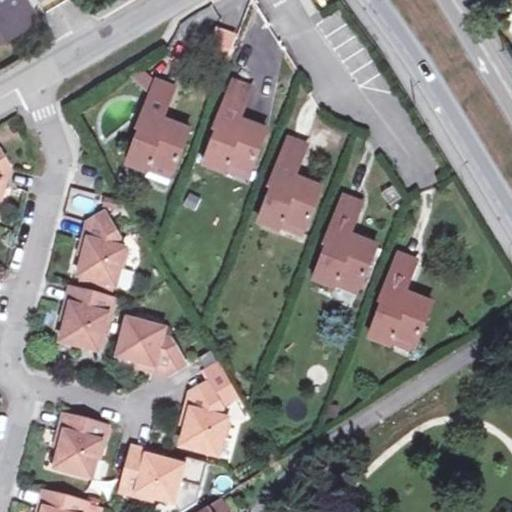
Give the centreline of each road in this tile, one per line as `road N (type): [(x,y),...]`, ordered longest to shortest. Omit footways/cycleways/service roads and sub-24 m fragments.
road 1 (residential): [(34,71),(63,158),(11,358),(19,375)]
road 2 (secondary): [(370,0),(511,219)]
road 3 (residential): [(281,0),(313,51),(362,90),(411,160)]
road 4 (residential): [(19,375),(30,392),(0,511)]
road 5 (residential): [(157,0),(34,71)]
road 6 (residential): [(19,375),(141,406)]
road 7 (secondary): [(511,103),(449,0)]
